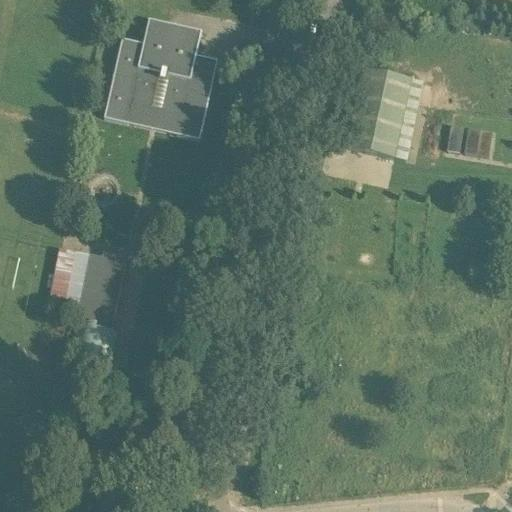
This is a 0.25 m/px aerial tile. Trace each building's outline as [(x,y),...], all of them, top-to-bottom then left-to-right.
[(102,123),(149,133),(198,144),(216,65),(195,60),(200,36),(147,24),(142,48),(121,43),(102,123)] [(410,82),(362,72),(346,151),(394,161),(410,82)] [(463,133),(450,131),(446,157),(458,159),(463,133)] [(491,137),(467,134),(463,158),(488,162),(491,137)] [(62,320),(79,324),(95,327),(94,332),(111,335),(125,265),(89,258),(85,277),(84,283),(71,280),(62,320)] [(62,408),(75,411),(100,416),(117,337),(111,335),(94,332),(95,327),(79,324),(62,408)] [(141,461),(69,446),(61,488),(133,504),(141,461)]
